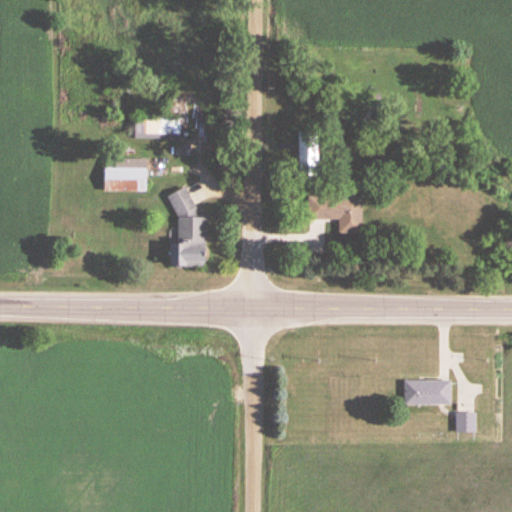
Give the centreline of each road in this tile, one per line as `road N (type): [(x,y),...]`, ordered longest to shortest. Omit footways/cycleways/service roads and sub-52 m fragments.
road 1 (primary): [(0,303),(511,305)]
road 2 (residential): [(254,228),(255,0)]
road 3 (residential): [(252,511),(253,373)]
